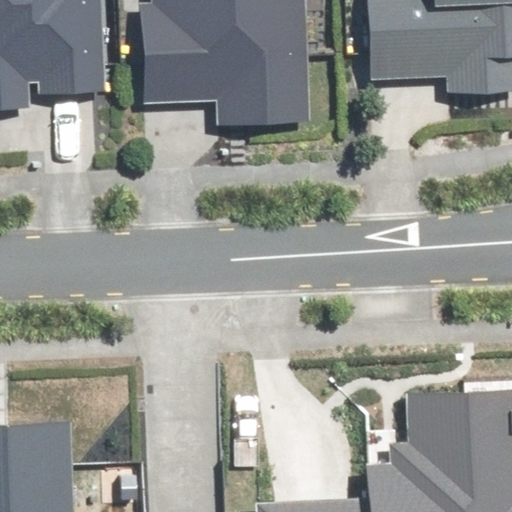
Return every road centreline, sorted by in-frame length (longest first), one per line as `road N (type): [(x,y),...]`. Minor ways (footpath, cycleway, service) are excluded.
road 1 (residential): [(511,243),(169,261)]
road 2 (residential): [(169,261),(178,511)]
road 3 (residential): [(169,261),(0,268)]
